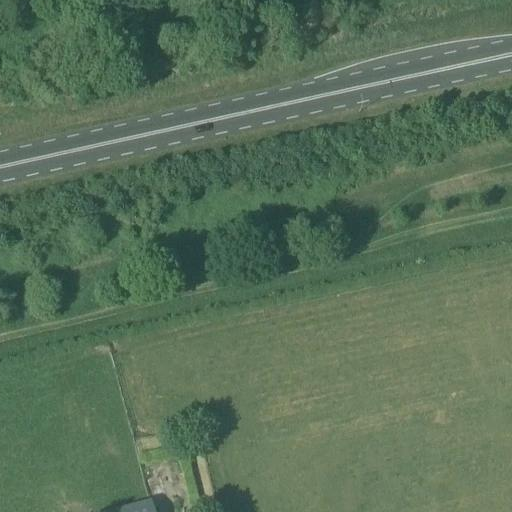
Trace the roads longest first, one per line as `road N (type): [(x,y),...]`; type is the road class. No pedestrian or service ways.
road 1 (primary): [(511,53),(250,114)]
road 2 (primary): [(250,114),(511,64)]
road 3 (primary): [(0,169),(250,114)]
